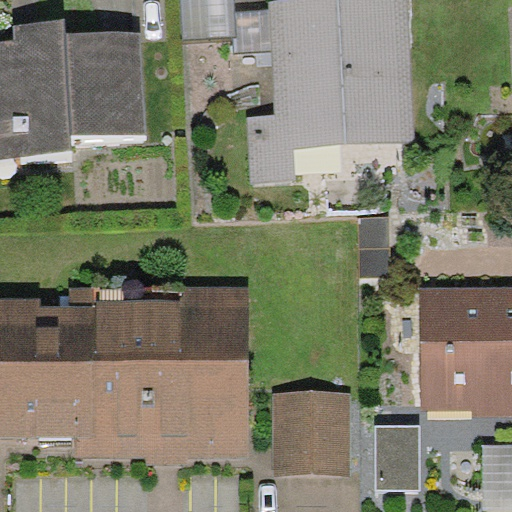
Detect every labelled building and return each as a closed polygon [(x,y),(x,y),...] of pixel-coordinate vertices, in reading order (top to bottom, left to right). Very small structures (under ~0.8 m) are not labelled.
[(234,0),(180,0),(183,39),(234,36),(236,36),(235,12),(234,0)] [(415,140),(410,0),(270,0),(270,10),(272,51),(274,116),(249,117),(252,183),(297,181),(296,144),(415,140)] [(270,10),(235,12),(236,36),(234,36),(235,53),(272,51),(270,10)] [(15,39),(0,41),(0,158),(71,148),(70,135),(147,135),(142,31),(67,33),(67,19),(16,25),(15,39)] [(511,416),(511,286),(479,287),(421,287),(422,410),(472,409),(473,417),(511,416)] [(245,459),(246,287),(71,287),(71,300),(0,299),(0,437),(77,438),(77,459),(245,459)] [(349,473),(349,393),(273,393),(274,474),(349,473)] [(419,426),(377,427),(378,491),(420,490),(419,426)] [(511,444),(485,444),(484,506),(511,506),(511,444)]
